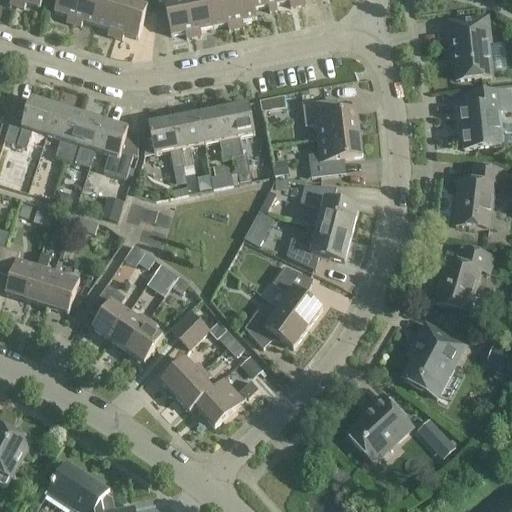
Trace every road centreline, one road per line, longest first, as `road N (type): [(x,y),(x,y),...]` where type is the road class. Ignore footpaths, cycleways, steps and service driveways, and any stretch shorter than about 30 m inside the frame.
road 1 (residential): [(361,35),(386,66),(399,160),(390,257),(362,320),(301,395),(203,483)]
road 2 (residential): [(361,35),(125,83),(0,49)]
road 3 (residential): [(203,483),(80,398),(0,362)]
